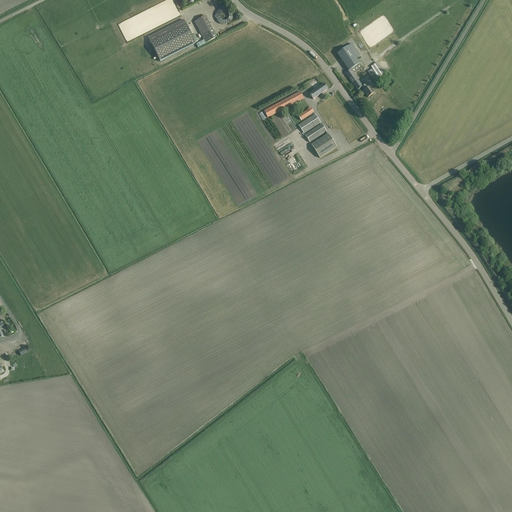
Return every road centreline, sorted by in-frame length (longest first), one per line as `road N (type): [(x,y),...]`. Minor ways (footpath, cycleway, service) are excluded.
road 1 (tertiary): [(391,154),(312,52),(234,0)]
road 2 (unclassified): [(391,154),(483,0)]
road 3 (tertiary): [(511,322),(420,191)]
